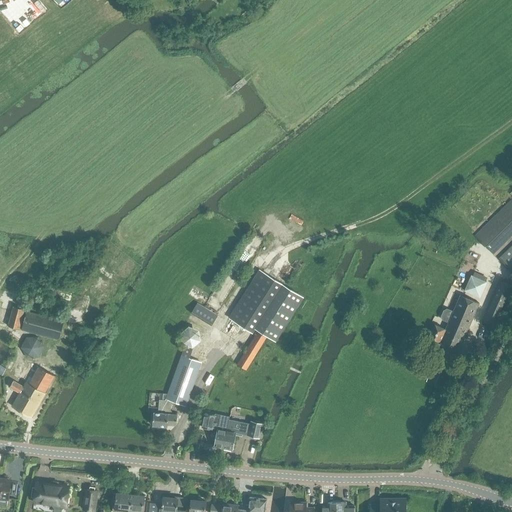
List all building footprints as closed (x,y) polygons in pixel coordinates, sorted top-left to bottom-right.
[(511,199),(477,234),(495,252),(511,234),(511,199)] [(511,246),(501,257),(511,267),(511,246)] [(253,332),(257,325),(284,284),(260,270),(230,317),(253,332)] [(484,320),(494,325),(511,286),(511,284),(502,280),(484,320)] [(285,283),(284,284),(257,325),(278,338),(305,296),(285,283)] [(51,298),(71,304),(74,293),(54,287),(51,298)] [(435,325),(425,348),(439,355),(444,345),(459,352),(464,341),(480,303),(464,295),(462,294),(461,296),(455,308),(455,309),(450,322),(447,330),(435,325)] [(192,312),(212,325),(218,315),(198,302),(192,312)] [(8,326),(19,329),(24,309),(14,306),(8,326)] [(21,330),(56,339),(60,338),(65,321),(26,311),(21,330)] [(183,343),(193,347),(201,340),(200,330),(189,326),(181,333),(183,343)] [(238,364),(246,369),(267,336),(259,330),(238,364)] [(21,347),(28,358),(40,357),(45,347),(39,336),(27,337),(21,347)] [(186,405),(202,361),(181,354),(168,393),(163,393),(163,400),(159,400),(158,412),(154,412),(153,425),(168,426),(168,424),(176,424),(177,413),(171,413),(171,410),(170,409),(173,401),(186,405)] [(18,363),(16,366),(24,371),(20,379),(26,382),(26,381),(29,376),(32,378),(39,366),(33,363),(18,363)] [(26,382),(23,387),(13,381),(10,387),(20,392),(12,406),(31,417),(55,375),(39,366),(32,378),(29,376),(26,381),(26,382)] [(12,374),(20,379),(24,371),(16,366),(12,374)] [(205,413),(202,427),(217,430),(214,446),(224,448),(229,420),(230,416),(216,413),(215,415),(205,413)] [(229,420),(224,448),(233,450),(237,432),(248,435),(250,424),(241,422),(229,420)] [(250,424),(248,435),(260,438),(263,423),(251,420),(250,424)] [(0,504),(8,506),(11,481),(0,479),(0,504)] [(55,508),(62,509),(65,507),(65,505),(67,506),(70,486),(37,482),(35,502),(54,504),(54,506),(55,508)] [(84,509),(95,510),(98,490),(87,489),(84,509)] [(114,506),(113,511),(116,511),(131,511),(133,493),(117,492),(116,506),(114,506)] [(133,493),(131,511),(143,511),(144,511),(145,494),(133,493)] [(160,509),(159,511),(183,511),(185,510),(178,510),(179,498),(163,497),(162,509),(160,509)] [(265,511),(268,499),(250,497),(249,510),(244,509),(243,511),(265,511)] [(371,511),(406,511),(406,497),(396,498),(396,500),(381,501),(381,503),(371,504),(371,511)] [(205,511),(207,501),(191,500),(190,511),(192,511),(205,511)] [(314,511),(314,506),(307,506),(307,501),(290,501),(290,511),(289,511),(314,511)] [(328,505),(323,505),(322,511),(337,511),(337,501),(328,501),(328,505)] [(346,501),(337,501),(337,511),(355,511),(355,504),(346,505),(346,501)]
